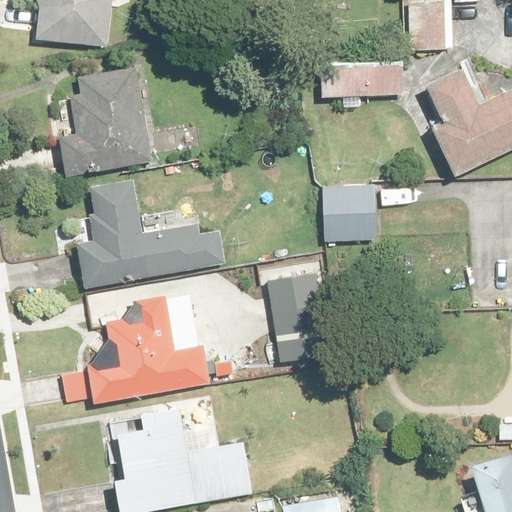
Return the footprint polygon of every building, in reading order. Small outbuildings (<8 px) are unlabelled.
[(93,57),(97,0),(20,0),(27,16),(26,54),(93,57)] [(436,15),(394,16),(396,73),(437,72),(436,15)] [(392,78),(306,82),(308,113),(394,109),(392,78)] [(450,81),(410,105),(428,135),(420,140),(445,192),(497,168),(495,164),(511,155),(511,94),(472,115),(450,81)] [(52,190),(141,186),(138,89),(61,92),(64,150),(50,151),(52,190)] [(130,194),(73,205),(82,251),(60,256),(71,305),(210,277),(201,234),(141,246),(130,194)] [(366,194),(309,195),(310,260),(367,259),(366,194)] [(329,332),(317,272),(266,283),(279,343),(329,332)] [(155,328),(153,329),(150,311),(120,315),(123,334),(92,339),(97,380),(77,380),(76,419),(193,402),(187,368),(163,372),(155,328)] [(166,430),(100,443),(109,490),(100,493),(103,511),(216,511),(223,511),(242,487),(229,457),(182,466),(174,469),(166,430)] [(511,511),(511,504),(503,478),(458,492),(464,511),(511,511)]
